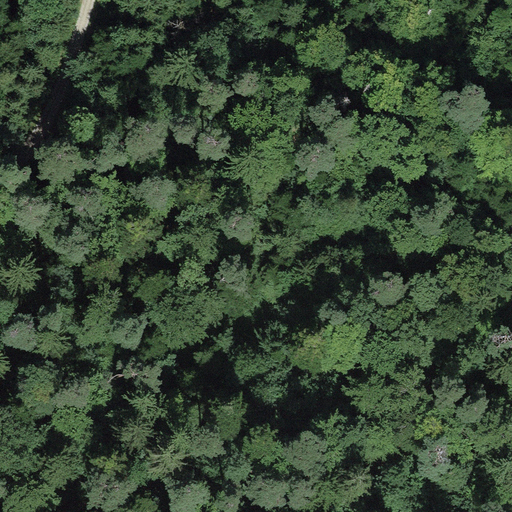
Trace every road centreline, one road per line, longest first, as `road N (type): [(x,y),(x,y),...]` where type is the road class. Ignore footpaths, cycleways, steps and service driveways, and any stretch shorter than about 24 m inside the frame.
road 1 (track): [(0,510),(511,440)]
road 2 (track): [(0,177),(42,128),(85,0)]
